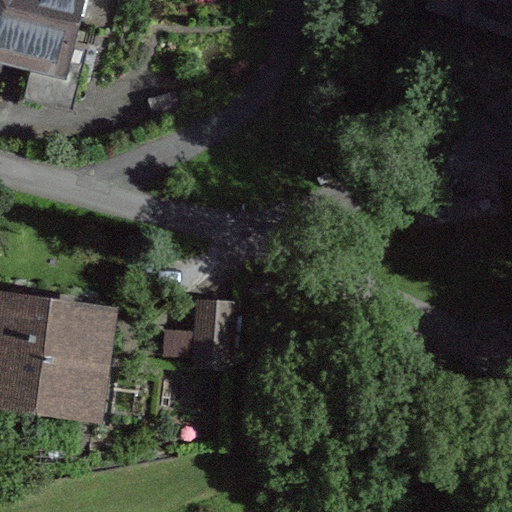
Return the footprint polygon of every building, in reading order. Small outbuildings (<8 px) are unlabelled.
[(0,0),(0,59),(29,66),(22,96),(71,107),(88,34),(74,31),(81,0),(0,0)] [(511,0),(422,0),(422,2),(511,32),(511,0)] [(186,109),(180,87),(100,108),(106,130),(186,109)] [(115,296),(0,283),(0,399),(102,411),(115,296)] [(235,367),(240,297),(196,294),(193,328),(163,325),(161,354),(191,356),(190,363),(235,367)]
